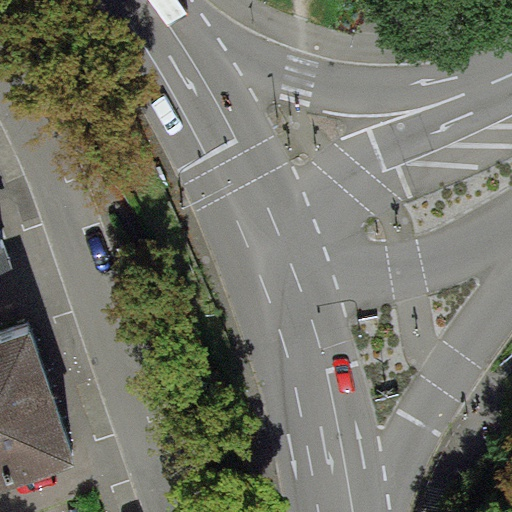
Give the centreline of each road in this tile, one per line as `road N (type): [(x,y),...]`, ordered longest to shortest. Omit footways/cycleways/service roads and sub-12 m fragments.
road 1 (residential): [(0,98),(78,251),(158,511)]
road 2 (secondary): [(491,90),(302,88),(182,43)]
road 3 (primary): [(350,511),(324,371),(285,246)]
road 4 (primary): [(369,511),(511,284)]
road 5 (primary): [(491,90),(347,168),(285,246)]
road 6 (secondary): [(285,246),(343,262),(407,265),(511,221)]
road 7 (secondary): [(182,43),(285,246)]
